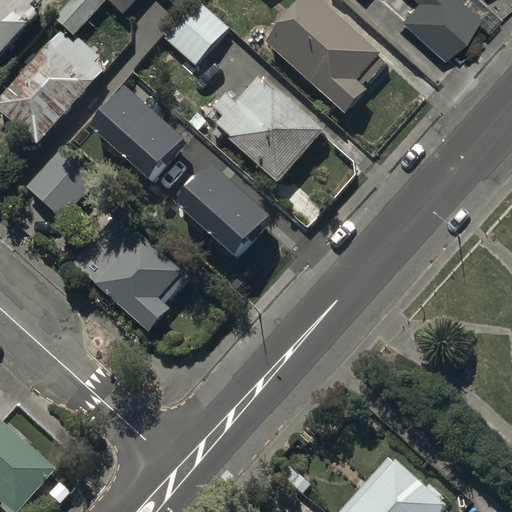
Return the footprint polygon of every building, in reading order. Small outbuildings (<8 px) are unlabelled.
[(0,0),(0,69),(41,24),(13,0),(0,0)] [(85,0),(59,31),(77,47),(108,11),(95,0),(85,0)] [(103,0),(132,25),(154,0),(158,0),(176,15),(188,0),(103,0)] [(358,0),(362,3),(364,0),(403,0),(414,10),(397,30),(438,66),(475,25),(446,0),(358,0)] [(388,73),(310,5),(265,57),(349,130),(371,106),(364,100),(388,73)] [(200,76),(231,40),(201,14),(170,50),(200,76)] [(0,117),(0,124),(40,159),(106,84),(62,47),(0,117)] [(91,126),(154,182),(189,142),(126,87),(91,126)] [(325,147),(260,90),(240,113),(229,104),(216,119),(227,128),(216,141),(281,197),(325,147)] [(60,147),(26,186),(62,218),(96,179),(60,147)] [(176,202),(235,253),(268,215),(210,164),(176,202)] [(191,276),(117,212),(72,264),(149,331),(171,307),(167,303),(191,276)] [(204,308),(179,334),(191,347),(217,320),(204,308)] [(27,511),(54,481),(0,434),(0,511),(27,511)] [(395,458),(344,511),(444,511),(441,509),(445,505),(395,458)]
